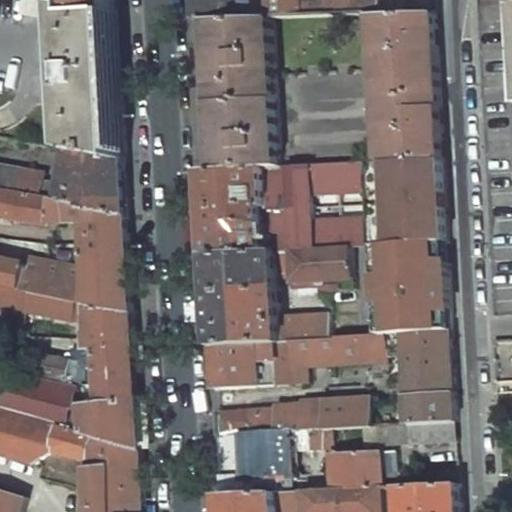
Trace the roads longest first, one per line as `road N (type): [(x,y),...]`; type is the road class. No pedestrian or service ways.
road 1 (primary): [(161,0),(188,511)]
road 2 (residential): [(479,511),(454,0)]
